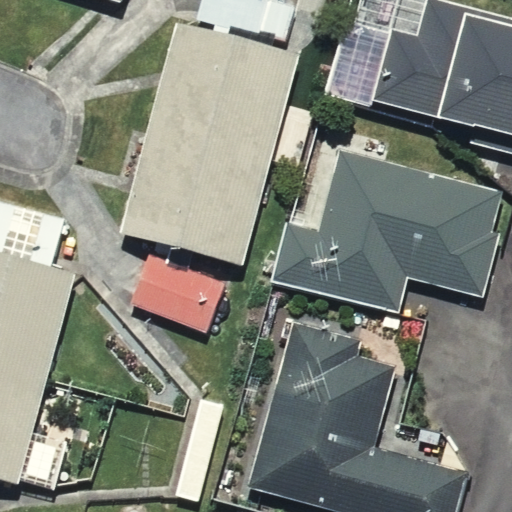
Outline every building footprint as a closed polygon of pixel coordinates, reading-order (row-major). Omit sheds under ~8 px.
[(66,0),(98,10),(101,0),(66,0)] [(292,5),(273,0),(189,0),(180,38),(155,31),(104,238),(134,246),(119,303),(197,322),(206,284),(222,288),(292,5)] [(511,13),(422,1),(416,40),(375,34),(364,117),(413,123),(411,134),(511,147),(511,13)] [(306,238),(267,231),(258,287),(395,310),(399,285),(474,297),(495,175),(321,146),(306,238)] [(0,214),(0,469),(49,279),(31,275),(44,226),(0,214)] [(395,349),(275,320),(231,499),(284,511),(445,511),(459,460),(373,439),(395,349)]
